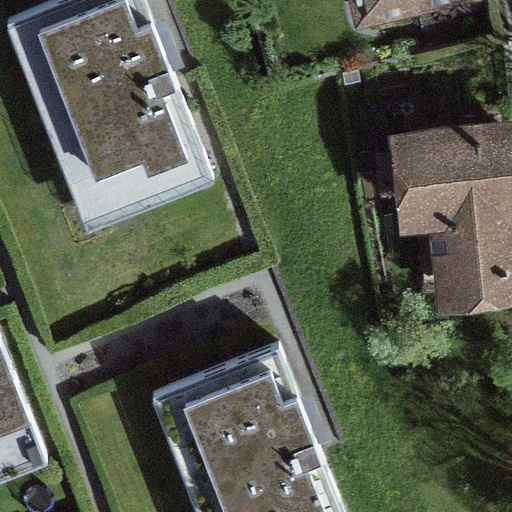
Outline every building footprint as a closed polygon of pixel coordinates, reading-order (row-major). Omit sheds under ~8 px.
[(141,179),(206,154),(145,0),(50,0),(21,11),(89,183),(135,165),(141,179)] [(359,0),(362,13),(418,0),(359,0)] [(453,287),(511,281),(505,223),(479,225),(477,199),(511,195),(511,135),(511,132),(408,142),(424,268),(451,266),(453,287)] [(0,454),(41,439),(0,333),(0,454)] [(345,511),(279,340),(167,384),(217,511),(345,511)]
